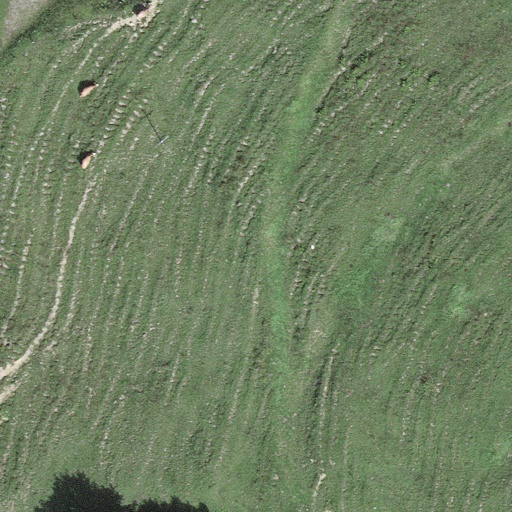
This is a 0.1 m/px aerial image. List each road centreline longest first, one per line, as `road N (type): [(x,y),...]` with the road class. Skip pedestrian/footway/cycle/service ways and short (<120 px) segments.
road 1 (track): [(339,0),(294,111),(276,200),(292,478),(308,511)]
road 2 (track): [(0,113),(60,0)]
